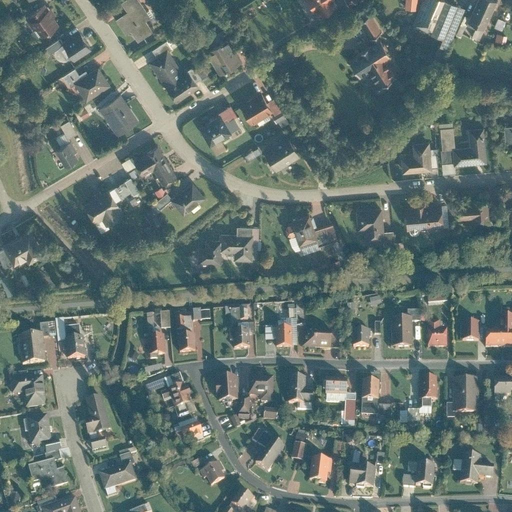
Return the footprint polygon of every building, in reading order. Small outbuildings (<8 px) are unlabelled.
[(128,11),(116,19),(126,34),(131,30),(138,41),(153,31),(146,20),(151,16),(140,0),(124,0),(122,2),(128,11)] [(332,0),(312,0),(319,14),(336,6),(332,0)] [(415,10),(415,0),(404,0),(404,10),(415,10)] [(464,7),(447,0),(422,0),(412,25),(441,37),(437,46),(446,50),(464,7)] [(483,28),(495,2),(490,0),(477,0),(468,21),(483,28)] [(59,25),(46,5),(28,17),(41,37),(59,25)] [(383,33),(371,14),(360,21),(372,40),(383,33)] [(81,32),(63,42),(74,59),(91,49),(81,32)] [(243,62),(229,38),(208,51),(222,74),(243,62)] [(381,41),(351,59),(361,75),(369,70),(377,82),(375,83),(374,87),(376,91),(381,92),(387,88),(387,81),(396,75),(387,60),(391,57),(381,41)] [(186,75),(168,48),(150,60),(177,102),(199,87),(190,72),(186,75)] [(101,65),(74,81),(85,100),(112,84),(101,65)] [(261,92),(240,104),(251,124),(272,111),(261,92)] [(120,93),(99,107),(118,134),(138,119),(120,93)] [(221,114),(199,127),(211,146),(232,133),(221,114)] [(470,146),(456,148),(456,160),(457,164),(485,161),(481,126),(468,128),(470,146)] [(456,148),(454,127),(442,128),(443,149),(456,148)] [(286,135),(264,149),(277,170),(299,156),(286,135)] [(413,157),(400,158),(401,172),(430,169),(429,151),(427,141),(412,142),(413,157)] [(69,142),(56,150),(65,167),(79,159),(69,142)] [(177,174),(159,143),(134,159),(143,174),(153,168),(162,183),(177,174)] [(245,153),(248,160),(262,153),(259,146),(245,153)] [(440,168),(439,150),(429,151),(430,169),(440,168)] [(185,214),(206,196),(193,180),(171,198),(185,214)] [(155,189),(159,195),(163,192),(162,191),(164,189),(162,185),(155,189)] [(109,188),(84,202),(96,222),(102,218),(106,225),(124,214),(109,188)] [(491,230),(488,198),(458,200),(460,220),(472,219),(473,231),(491,230)] [(443,231),(441,203),(404,206),(405,230),(421,229),(421,232),(443,231)] [(383,241),(381,207),(356,209),(358,229),(365,228),(366,242),(383,241)] [(314,228),(309,213),(290,219),(298,244),(315,239),(318,248),(338,242),(331,222),(314,228)] [(250,226),(236,226),(236,234),(250,234),(250,226)] [(41,255),(29,231),(2,245),(3,248),(12,264),(25,257),(28,262),(41,255)] [(250,241),(250,234),(236,234),(220,234),(220,240),(220,252),(235,252),(235,260),(251,260),(250,241)] [(220,240),(206,240),(206,247),(198,247),(198,262),(220,262),(220,252),(220,240)] [(3,248),(0,249),(0,257),(2,262),(5,268),(12,264),(3,248)] [(0,280),(8,277),(5,268),(2,262),(0,263),(0,280)] [(357,304),(348,304),(348,313),(356,313),(357,304)] [(231,314),(231,321),(249,320),(248,305),(226,306),(226,315),(231,314)] [(167,315),(160,315),(161,331),(169,331),(167,315)] [(503,331),(485,332),(485,349),(511,348),(511,317),(503,318),(503,331)] [(184,332),(183,319),(175,320),(176,332),(184,332)] [(407,321),(391,321),(391,350),(412,350),(412,321),(407,321)] [(438,324),(426,324),(426,349),(445,349),(446,332),(438,332),(438,324)] [(479,342),(478,324),(461,325),(462,343),(479,342)] [(55,338),(53,325),(39,327),(40,335),(41,340),(55,338)] [(383,326),(373,325),(373,336),(382,336),(383,326)] [(79,341),(77,327),(65,329),(67,342),(79,341)] [(248,350),(246,331),(231,332),(232,351),(248,350)] [(291,331),(275,331),(275,348),(291,348),(291,331)] [(328,331),(304,331),(304,352),(328,352),(328,331)] [(368,350),(369,332),(352,331),(352,349),(368,350)] [(41,340),(40,335),(16,338),(20,366),(45,362),(41,340)] [(163,356),(162,337),(148,338),(149,357),(163,356)] [(195,354),(194,337),(177,338),(178,355),(195,354)] [(86,359),(83,341),(79,341),(67,342),(63,343),(66,362),(86,359)] [(46,407),(42,376),(25,378),(13,380),(8,380),(10,396),(24,394),(26,409),(46,407)] [(181,384),(178,376),(168,379),(172,388),(181,384)] [(272,404),(273,378),(250,378),(249,397),(259,397),(259,404),(272,404)] [(305,379),(286,378),(284,406),(311,408),(312,393),(304,393),(305,379)] [(511,398),(511,380),(508,380),(508,378),(494,378),(494,399),(511,398)] [(238,403),(236,379),(216,381),(218,404),(238,403)] [(435,400),(435,380),(420,380),(420,400),(422,400),(430,401),(435,400)] [(477,380),(453,380),(454,406),(454,413),(477,413),(477,380)] [(344,397),(346,382),(326,381),(325,397),(344,397)] [(378,401),(378,383),(362,383),(361,401),(378,401)] [(189,404),(181,384),(172,388),(167,390),(174,410),(189,404)] [(353,415),(353,397),(344,397),(344,415),(353,415)] [(110,430),(102,398),(85,402),(90,421),(84,423),(87,436),(110,430)] [(248,416),(248,400),(239,400),(239,416),(248,416)] [(422,409),(430,409),(430,401),(422,400),(422,409)] [(361,401),(361,417),(378,417),(378,408),(378,401),(361,401)] [(454,406),(446,406),(446,420),(453,420),(454,413),(454,406)] [(263,419),(277,420),(278,410),(265,408),(263,419)] [(389,422),(389,408),(378,408),(378,417),(378,422),(389,422)] [(417,426),(418,411),(406,411),(405,426),(417,426)] [(46,417),(25,421),(29,447),(50,444),(46,417)] [(239,426),(235,417),(230,419),(234,428),(239,426)] [(181,441),(201,437),(198,419),(178,423),(181,441)] [(270,439),(263,435),(257,444),(263,449),(270,439)] [(284,449),(270,439),(263,449),(254,463),(268,473),(284,449)] [(107,449),(104,440),(89,444),(91,453),(107,449)] [(61,453),(59,443),(43,447),(45,456),(61,453)] [(302,462),(305,448),(294,446),(291,460),(302,462)] [(130,455),(119,458),(121,467),(130,464),(132,463),(130,455)] [(480,457),(463,457),(462,485),(477,486),(477,479),(492,479),(492,466),(479,466),(480,457)] [(326,461),(310,460),(308,483),(324,484),(326,461)] [(55,461),(29,468),(35,491),(44,488),(46,494),(68,488),(63,469),(57,471),(55,461)] [(135,481),(130,464),(121,467),(99,474),(105,492),(135,481)] [(222,471),(218,464),(199,474),(202,482),(206,480),(210,488),(224,481),(219,472),(222,471)] [(435,488),(436,467),(419,466),(417,487),(435,488)] [(375,470),(350,467),(348,487),(373,490),(375,470)] [(416,476),(402,476),(402,488),(415,488),(416,476)] [(240,511),(245,511),(254,499),(239,490),(230,505),(240,511)] [(80,511),(75,498),(56,504),(41,510),(41,511),(80,511)] [(56,504),(53,499),(38,504),(41,510),(56,504)]
